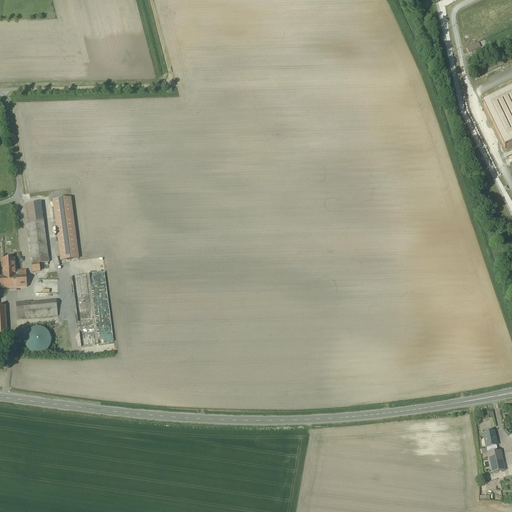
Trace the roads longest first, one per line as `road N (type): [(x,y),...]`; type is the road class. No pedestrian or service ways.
road 1 (secondary): [(0,397),(269,420),(385,414),(511,393)]
road 2 (unclassified): [(3,86),(170,82),(170,57)]
road 3 (unclassified): [(3,86),(19,191),(0,199)]
